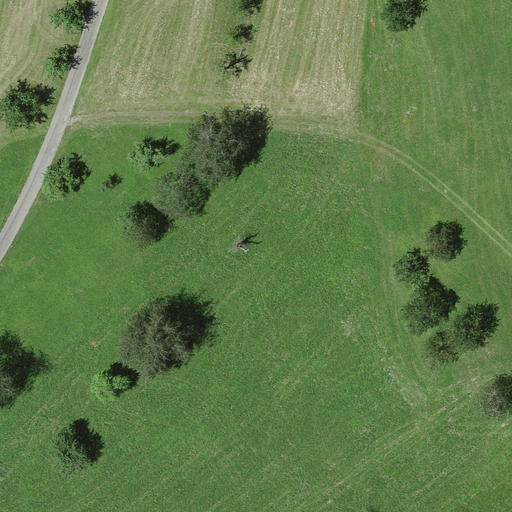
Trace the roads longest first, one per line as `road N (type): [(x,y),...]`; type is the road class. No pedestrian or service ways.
road 1 (track): [(57,122),(151,114),(340,120),(408,163),(452,241),(511,286)]
road 2 (residential): [(0,244),(57,122),(98,0)]
